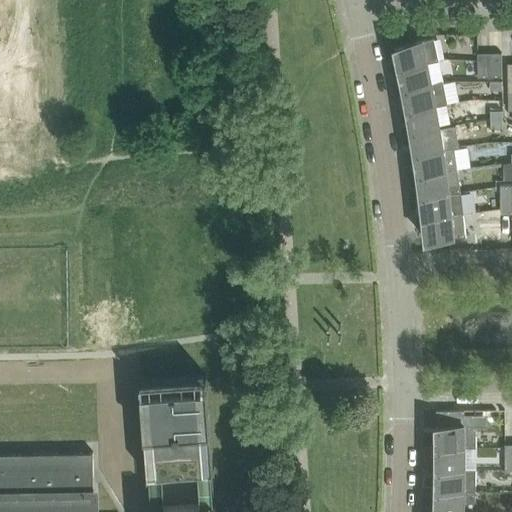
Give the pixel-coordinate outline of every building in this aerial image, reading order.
[(396,45),(401,67),(428,62),(440,59),(435,36),(396,45)] [(45,90),(45,41),(17,41),(16,90),(45,90)] [(502,51),(490,52),(491,75),(503,75),(502,51)] [(479,76),(491,75),(490,52),(478,52),(479,76)] [(433,82),(428,62),(401,67),(405,88),(433,82)] [(503,88),(503,79),(490,79),(491,89),(503,88)] [(405,88),(409,109),(437,105),(448,103),(444,80),(433,82),(405,88)] [(13,99),(13,137),(36,137),(36,99),(13,99)] [(409,109),(413,131),(441,126),(437,105),(409,109)] [(503,109),(491,109),(491,118),(504,118),(503,109)] [(504,118),(491,118),(491,127),(504,127),(504,118)] [(413,131),(416,152),(444,148),(441,126),(413,131)] [(456,168),(458,167),(455,147),(444,148),(416,152),(419,174),(447,170),(456,168)] [(419,174),(422,195),(462,191),(460,180),(458,167),(456,168),(447,170),(419,174)] [(501,207),(511,207),(511,183),(501,183),(501,207)] [(464,212),(462,191),(422,195),(425,216),(464,212)] [(466,235),(465,224),(464,212),(425,216),(427,239),(466,235)] [(142,379),(151,505),(151,511),(217,511),(216,500),(215,469),(208,374),(142,379)] [(465,446),(476,447),(477,434),(477,423),(437,423),(437,446),(465,446)] [(437,446),(437,467),(465,468),(465,446),(437,446)] [(94,511),(95,495),(94,451),(0,452),(0,511),(94,511)] [(437,467),(437,489),(465,490),(465,489),(476,489),(476,470),(465,470),(465,468),(437,467)] [(436,511),(464,511),(465,500),(476,500),(476,489),(465,489),(465,490),(437,489),(436,511)]
